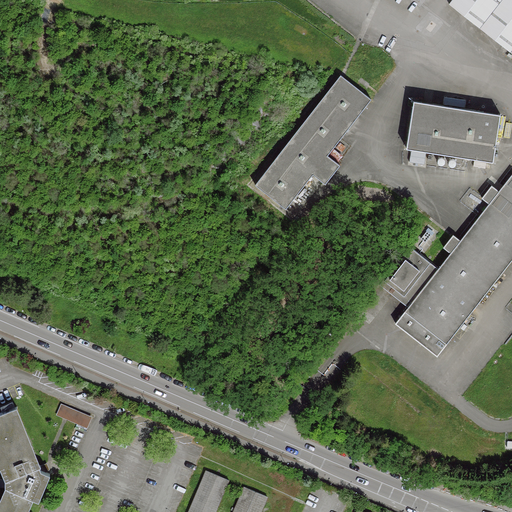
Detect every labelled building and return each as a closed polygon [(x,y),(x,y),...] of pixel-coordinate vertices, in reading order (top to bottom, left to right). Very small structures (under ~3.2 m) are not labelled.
[(511,0),(452,0),(450,4),(511,52),(511,0)] [(256,184),(286,208),(313,174),(326,183),(341,164),(328,155),(372,99),(341,75),(256,184)] [(414,100),(407,148),(494,161),(501,114),(464,108),(465,100),(444,96),(442,105),(414,100)] [(427,152),(412,149),(410,162),(425,164),(427,152)] [(429,151),(427,164),(466,170),(468,158),(429,151)] [(408,305),(404,310),(447,343),(511,259),(511,174),(499,191),(489,203),(460,240),(451,252),(438,268),(410,247),(380,283),(408,305)] [(481,197),(489,203),(499,191),(492,185),(481,197)] [(444,246),(451,252),(460,240),(454,235),(444,246)] [(395,322),(437,355),(447,343),(404,310),(395,322)] [(78,424),(87,428),(92,416),(64,404),(58,416),(78,424)] [(20,406),(0,413),(0,458),(9,479),(9,486),(0,507),(0,511),(31,511),(36,499),(42,501),(53,473),(45,470),(43,465),(45,465),(20,406)] [(218,511),(232,482),(209,473),(192,511),(218,511)] [(264,511),(271,498),(247,488),(236,511),(264,511)]
